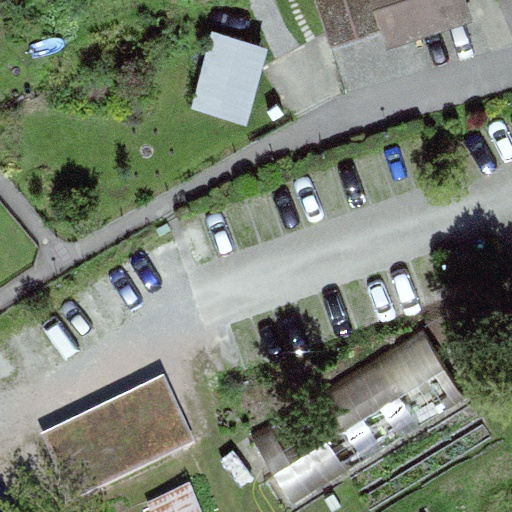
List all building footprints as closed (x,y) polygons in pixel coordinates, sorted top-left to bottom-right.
[(385,23),(377,0),(318,0),(331,40),(385,23)] [(387,30),(468,5),(466,0),(377,0),(385,23),(387,30)] [(264,48),(215,36),(198,100),(248,115),(264,48)] [(425,343),(270,449),(308,505),(463,399),(425,343)] [(166,386),(45,442),(75,507),(196,451),(166,386)] [(160,511),(211,511),(202,486),(157,501),(160,511)]
